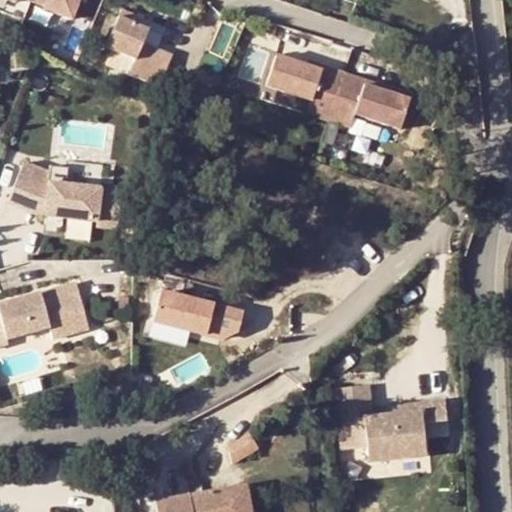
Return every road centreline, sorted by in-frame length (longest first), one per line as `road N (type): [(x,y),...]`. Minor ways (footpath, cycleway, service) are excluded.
road 1 (residential): [(468,156),(463,196),(447,224),(243,379),(131,432),(0,434)]
road 2 (residential): [(503,155),(507,195),(488,265),(492,511)]
road 3 (residential): [(251,0),(450,63),(460,72),(468,156)]
road 4 (residential): [(486,0),(503,155)]
